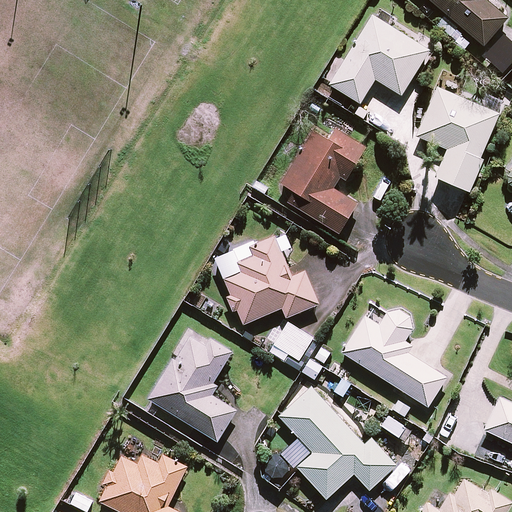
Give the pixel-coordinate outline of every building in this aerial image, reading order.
[(426,0),(484,47),(508,19),(484,0),(426,0)] [(428,52),(372,18),(330,86),(360,105),(375,81),(401,96),(428,52)] [(500,111),(438,87),(417,138),(447,150),(435,180),(468,193),(500,111)] [(364,150),(334,131),(327,142),(313,133),(280,185),(295,194),(288,204),(337,235),(356,205),(337,192),(364,150)] [(511,167),(502,181),(511,187),(511,167)] [(290,278),(274,237),(217,261),(243,325),(282,309),(286,319),(317,306),(303,272),(290,278)] [(415,322),(391,307),(379,327),(365,318),(342,353),(427,408),(446,379),(411,356),(416,349),(403,341),(415,322)] [(324,367),(303,355),(313,339),(288,324),(274,346),(286,353),(281,360),(295,369),(315,381),(324,367)] [(231,353),(192,329),(148,400),(217,442),(236,411),(206,393),(231,353)] [(236,368),(226,379),(242,394),(252,383),(236,368)] [(363,446),(311,389),(279,417),(312,453),(296,467),(326,499),(354,474),(369,491),(395,467),(370,439),(363,446)] [(511,404),(499,399),(484,431),(511,444),(511,404)] [(160,461),(141,452),(136,463),(121,456),(99,503),(119,511),(176,511),(167,507),(186,468),(162,456),(160,461)] [(289,472),(282,454),(262,461),(269,479),(289,472)] [(464,480),(455,496),(449,493),(439,510),(427,503),(421,511),(506,511),(511,503),(490,490),(488,495),(464,480)] [(88,511),(93,500),(74,493),(70,505),(87,511),(88,511)]
